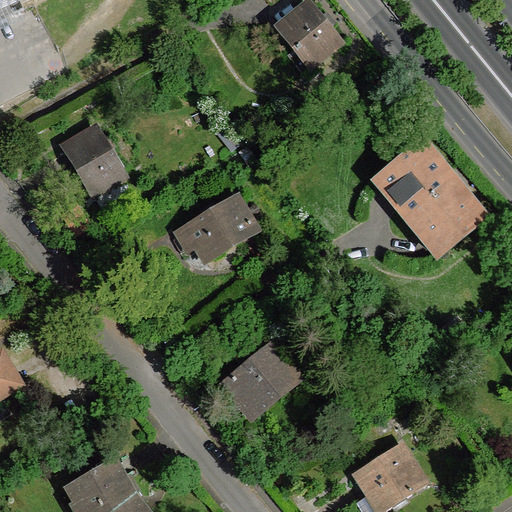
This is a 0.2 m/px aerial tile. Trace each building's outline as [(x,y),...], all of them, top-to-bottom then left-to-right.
[(0,0),(0,18),(41,0),(0,0)] [(310,7),(280,32),(298,55),(302,52),(315,67),(342,45),(310,7)] [(97,131),(66,148),(95,196),(125,178),(97,131)] [(410,221),(455,183),(425,146),(379,183),(410,221)] [(455,183),(410,221),(440,258),(486,221),(455,183)] [(238,200),(187,230),(197,247),(207,263),(258,233),(238,200)] [(286,306),(261,326),(273,341),(297,321),(286,306)] [(273,349),(232,381),(248,401),(243,405),(254,419),(300,382),(273,349)] [(0,399),(24,385),(3,352),(0,354),(0,399)] [(390,463),(360,482),(372,499),(377,496),(387,511),(389,511),(414,496),(413,495),(427,485),(403,446),(386,457),(390,463)] [(115,462),(69,490),(81,511),(148,511),(136,497),(115,462)]
